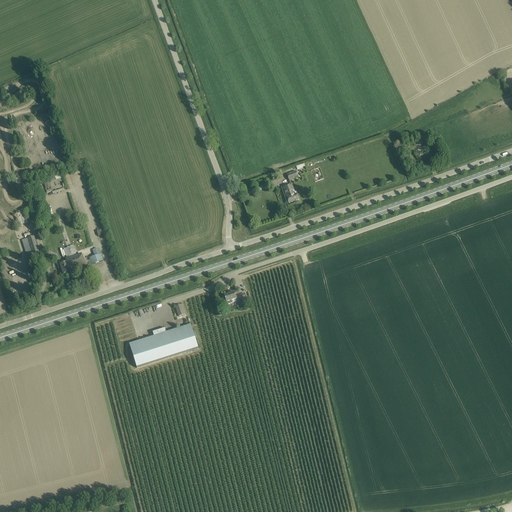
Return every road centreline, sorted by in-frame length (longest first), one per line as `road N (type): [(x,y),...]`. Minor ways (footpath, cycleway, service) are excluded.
road 1 (primary): [(0,337),(511,164)]
road 2 (unclassified): [(511,176),(237,271),(230,282),(165,304)]
road 3 (unclassified): [(228,248),(511,152)]
road 4 (tertiary): [(228,248),(228,200),(154,0)]
road 5 (unclassified): [(0,326),(228,248)]
